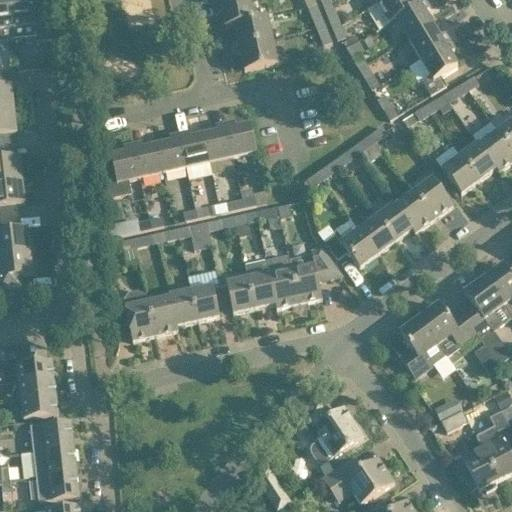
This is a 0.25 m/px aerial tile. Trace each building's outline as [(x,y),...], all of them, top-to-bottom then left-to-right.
[(0,0),(0,43),(14,42),(9,0),(0,0)] [(9,0),(14,42),(37,39),(38,45),(51,43),(47,6),(34,7),(33,0),(9,0)] [(213,0),(216,8),(248,1),(248,0),(213,0)] [(308,11),(311,18),(319,14),(317,8),(313,0),(307,0),(303,2),(308,11)] [(319,0),(323,9),(332,5),(329,0),(319,0)] [(396,23),(399,26),(427,9),(425,4),(418,8),(413,1),(408,3),(406,0),(385,0),(377,5),(390,27),(396,23)] [(248,1),(216,8),(218,17),(223,16),(226,30),(253,24),(248,1)] [(323,9),(332,31),(341,27),(332,5),(323,9)] [(427,9),(399,26),(409,43),(433,28),(425,16),(430,13),(427,9)] [(319,14),(311,18),(317,34),(326,31),(319,14)] [(238,46),(234,47),(236,52),(272,44),(267,20),(234,29),(238,46)] [(341,27),(332,31),(338,45),(347,41),(341,27)] [(409,43),(421,63),(450,46),(444,37),(440,40),(433,28),(409,43)] [(326,31),(317,34),(324,51),(333,47),(326,31)] [(343,46),(347,53),(359,45),(355,38),(343,46)] [(272,44),(236,52),(237,57),(241,56),(245,75),(277,68),(272,44)] [(455,54),(450,46),(421,63),(431,79),(422,84),(431,100),(447,90),(441,80),(458,70),(450,57),(455,54)] [(352,61),(358,72),(367,67),(360,56),(352,61)] [(16,62),(18,75),(27,74),(25,61),(16,62)] [(374,79),(367,67),(358,72),(366,84),(374,79)] [(464,87),(469,96),(479,89),(475,81),(464,87)] [(464,87),(445,99),(450,107),(462,100),(469,110),(476,105),(469,96),(464,87)] [(0,113),(14,112),(11,88),(0,89),(0,113)] [(386,98),(377,103),(390,125),(399,120),(386,98)] [(445,99),(425,111),(430,119),(440,113),(443,117),(452,111),(450,107),(445,99)] [(420,126),(430,119),(425,111),(403,124),(408,131),(419,124),(420,126)] [(0,137),(17,136),(14,112),(0,113),(0,137)] [(511,124),(498,135),(511,154),(511,124)] [(226,128),(233,161),(257,156),(250,128),(236,132),(235,126),(226,128)] [(204,139),(210,168),(213,179),(235,174),(232,161),(233,161),(226,128),(216,130),(217,136),(204,139)] [(372,138),(385,156),(391,152),(383,142),(388,138),(382,130),(372,138)] [(480,148),(501,176),(511,167),(511,154),(498,135),(480,148)] [(179,139),(187,173),(210,168),(204,139),(190,142),(189,137),(179,139)] [(354,151),(360,159),(360,158),(368,169),(385,156),(372,138),(354,151)] [(158,149),(164,178),(187,173),(179,139),(170,141),(171,146),(158,149)] [(461,159),(480,185),(496,173),(499,177),(501,176),(480,148),(478,146),(461,159)] [(133,149),(141,183),(164,178),(158,149),(144,152),(142,147),(133,149)] [(129,186),(141,183),(133,149),(124,151),(125,156),(111,160),(115,178),(104,181),(107,203),(132,198),(129,186)] [(354,151),(336,164),(342,172),(360,159),(354,151)] [(461,199),(480,185),(461,159),(459,160),(454,153),(443,162),(447,169),(442,172),(461,199)] [(0,186),(22,183),(19,160),(0,161),(0,186)] [(336,164),(319,177),(324,184),(342,172),(336,164)] [(307,196),(324,184),(319,177),(304,187),(307,196)] [(0,210),(25,207),(22,183),(0,186),(0,210)] [(414,196),(434,224),(453,211),(432,183),(414,196)] [(240,194),(242,203),(244,212),(268,207),(265,195),(254,197),(252,191),(240,194)] [(396,209),(417,237),(434,224),(414,196),(396,209)] [(219,208),(221,217),(244,212),(242,203),(219,208)] [(196,214),(198,222),(221,217),(219,208),(196,214)] [(377,220),(396,246),(412,234),(415,238),(417,237),(396,209),(394,208),(377,220)] [(256,216),(258,225),(267,223),(269,231),(272,233),(282,231),(280,220),(277,211),(256,216)] [(186,225),(198,222),(196,214),(184,216),(186,225)] [(234,220),(236,230),(258,225),(256,216),(234,220)] [(207,226),(209,236),(236,230),(234,220),(207,226)] [(359,233),(378,259),(396,246),(377,220),(359,233)] [(150,223),(152,232),(164,230),(162,221),(150,223)] [(111,241),(152,232),(150,223),(138,226),(137,223),(109,229),(111,241)] [(177,233),(179,243),(191,240),(194,255),(212,251),(209,236),(207,226),(177,233)] [(0,258),(30,255),(30,252),(33,252),(31,235),(28,235),(27,231),(0,234),(0,258)] [(155,237),(157,248),(179,243),(177,233),(155,237)] [(360,273),(378,259),(359,233),(341,247),(335,239),(325,246),(330,253),(337,263),(347,256),(360,273)] [(133,242),(136,252),(157,248),(155,237),(133,242)] [(124,255),(136,252),(133,242),(121,245),(124,255)] [(292,274),(299,308),(322,303),(318,286),(342,280),(321,252),(311,254),(312,259),(289,264),(292,274)] [(33,279),(30,255),(0,258),(0,307),(13,306),(12,294),(21,293),(19,281),(33,279)] [(269,276),(277,313),(299,308),(292,274),(289,264),(289,260),(267,265),(269,276)] [(481,278),(507,314),(511,320),(511,319),(511,279),(504,268),(494,275),(491,271),(481,278)] [(248,281),(255,313),(276,309),(277,313),(269,276),(248,281)] [(473,308),(462,316),(477,336),(507,314),(481,278),(471,285),(474,290),(464,297),(473,308)] [(233,318),(255,313),(248,281),(226,285),(233,318)] [(190,294),(197,326),(220,321),(213,290),(190,294)] [(169,302),(177,336),(179,335),(178,331),(197,326),(190,294),(169,299),(170,302),(169,302)] [(148,306),(155,340),(177,336),(169,302),(148,306)] [(133,345),(155,340),(148,306),(125,311),(133,345)] [(426,311),(416,318),(438,349),(451,340),(458,350),(477,336),(462,316),(451,324),(439,308),(429,315),(426,311)] [(446,359),(438,349),(416,318),(406,325),(409,329),(399,337),(411,353),(400,361),(415,382),(433,368),(446,359)] [(498,342),(485,352),(497,368),(510,359),(498,342)] [(20,386),(54,382),(52,364),(5,369),(7,387),(20,386)] [(20,386),(22,404),(56,400),(54,382),(20,386)] [(511,403),(508,395),(495,401),(501,415),(511,409),(511,403)] [(58,418),(56,400),(22,404),(24,422),(58,418)] [(331,463),(334,476),(356,461),(355,461),(349,465),(342,456),(364,441),(344,412),(329,422),(318,406),(301,425),(315,445),(315,447),(311,450),(310,453),(311,456),(317,465),(321,467),(325,467),(331,463)] [(511,409),(501,415),(511,435),(511,409)] [(447,437),(465,428),(469,426),(463,415),(442,426),(447,437)] [(482,452),(482,453),(499,485),(511,477),(511,461),(508,454),(511,452),(511,435),(501,415),(490,421),(495,430),(476,440),(482,452)] [(30,430),(33,455),(73,451),(71,425),(30,430)] [(33,455),(36,480),(76,476),(73,451),(33,455)] [(470,477),(479,495),(499,485),(482,453),(463,463),(464,465),(454,470),(460,482),(470,477)] [(356,461),(334,476),(323,483),(339,506),(353,496),(362,509),(395,487),(378,462),(363,472),(356,461)] [(0,471),(1,484),(10,483),(9,471),(0,471)] [(256,481),(276,511),(279,511),(291,505),(269,472),(256,481)] [(79,501),(76,476),(36,480),(39,506),(79,501)] [(1,484),(3,497),(12,496),(10,483),(1,484)]
